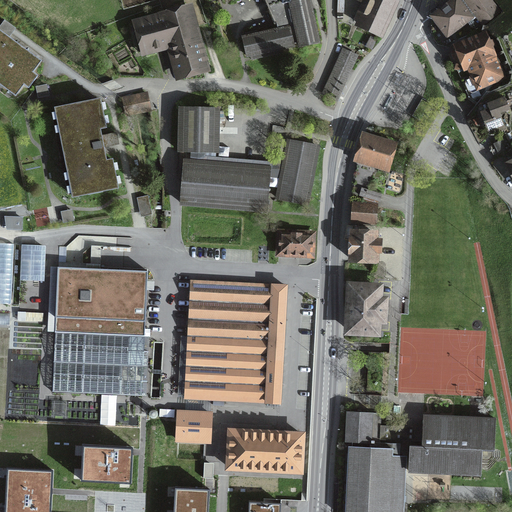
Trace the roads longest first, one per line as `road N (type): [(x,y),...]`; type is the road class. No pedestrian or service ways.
road 1 (primary): [(408,13),(338,160),(317,511)]
road 2 (residential): [(511,199),(480,162),(408,13)]
road 3 (unknown): [(351,121),(398,107),(411,86),(411,61),(395,41)]
